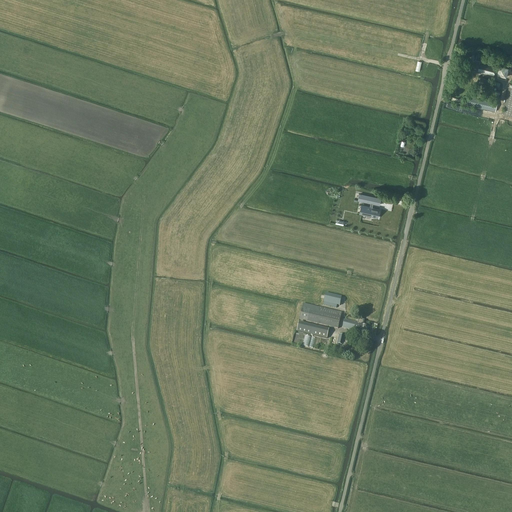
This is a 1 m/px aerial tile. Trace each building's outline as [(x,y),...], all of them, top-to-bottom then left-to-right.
[(494,75),(496,65),(480,61),(480,60),(484,61),(485,57),(477,54),(476,59),(476,60),(470,58),(468,68),(494,75)] [(507,77),(509,67),(500,65),(497,75),(507,77)] [(492,90),(494,81),(478,77),(476,86),(492,90)] [(511,84),(510,84),(503,113),(511,115),(511,84)] [(495,111),(497,101),(476,96),(477,93),(470,91),(467,104),(495,111)] [(359,194),(358,200),(371,203),(373,204),(379,205),(381,199),(359,194)] [(364,206),(362,214),(378,218),(380,209),(372,207),(373,204),(371,203),(370,207),(364,206)] [(325,293),(323,305),(336,308),(337,305),(339,305),(341,297),(325,293)] [(303,304),(302,308),(299,319),(338,328),(342,313),(303,304)] [(344,319),(342,327),(366,333),(367,326),(363,325),(364,320),(359,319),(358,323),(344,319)] [(299,324),(297,331),(327,338),(329,331),(299,324)] [(305,335),(303,345),(314,347),(316,337),(305,335)]
